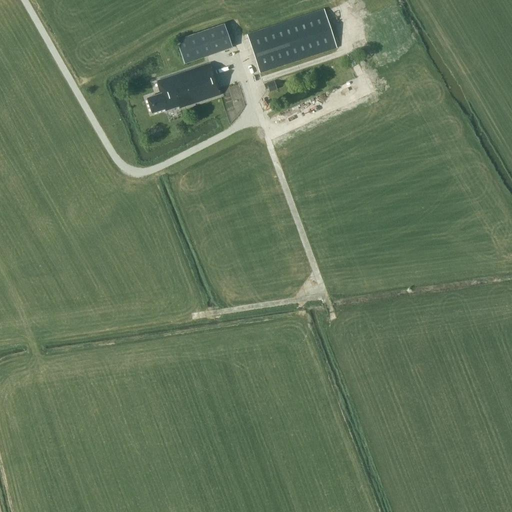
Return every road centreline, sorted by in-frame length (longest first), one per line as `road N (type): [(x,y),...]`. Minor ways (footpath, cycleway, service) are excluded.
road 1 (track): [(247,110),(257,112),(331,318)]
road 2 (track): [(320,287),(297,299),(192,316)]
